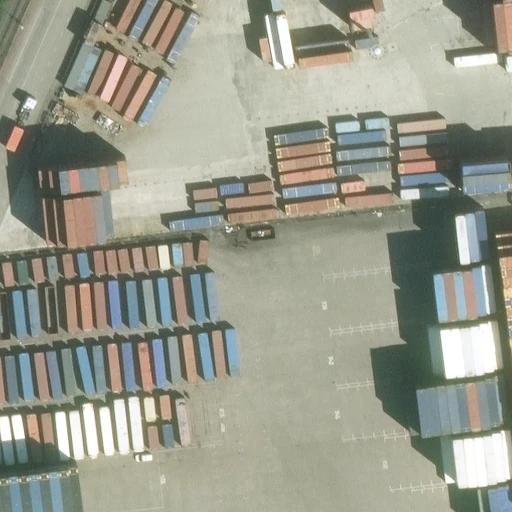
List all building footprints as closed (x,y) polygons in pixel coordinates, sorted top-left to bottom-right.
[(379,22),(423,4),(421,0),(336,0),(316,8),(328,35),(376,16),(379,22)] [(0,240),(24,249),(40,207),(15,198),(0,239),(0,240)] [(123,260),(128,309),(225,301),(221,252),(123,260)] [(32,335),(0,335),(0,380),(33,380),(32,335)] [(0,447),(15,441),(0,442),(0,511),(42,511),(45,507),(42,483),(59,481),(58,470),(42,472),(39,465),(21,457),(9,462),(0,480),(0,447)] [(237,511),(237,500),(223,501),(223,498),(208,499),(207,490),(185,491),(184,475),(155,477),(157,511),(237,511)]
